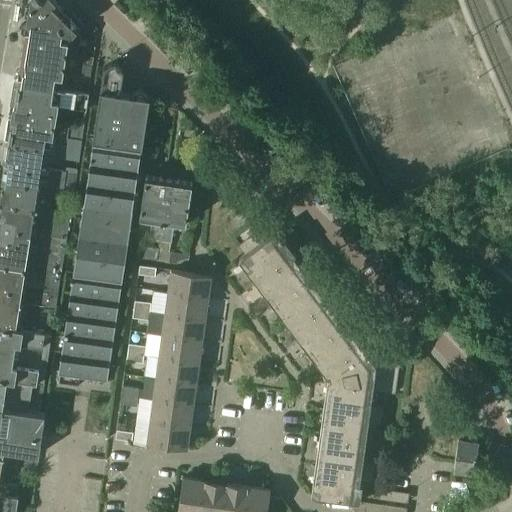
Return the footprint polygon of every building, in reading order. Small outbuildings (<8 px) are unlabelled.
[(29,16),(28,22),(62,28),(62,32),(72,33),(82,23),(65,6),(62,9),(53,0),(31,0),(30,6),(27,5),(26,16),(29,16)] [(26,36),(22,58),(43,61),(45,49),(66,52),(68,41),(70,42),(72,33),(62,32),(62,28),(28,22),(23,26),(22,31),(26,36)] [(15,77),(19,81),(18,82),(54,87),(65,88),(67,74),(63,74),(66,52),(45,49),(43,61),(22,58),(21,68),(17,70),(15,77)] [(78,64),(82,65),(92,66),(93,66),(94,56),(79,55),(78,64)] [(58,372),(107,380),(149,96),(137,85),(129,94),(120,93),(122,70),(114,62),(103,67),(64,331),(57,330),(54,350),(61,351),(58,372)] [(91,75),(92,66),(82,65),(81,73),(91,75)] [(15,104),(14,106),(36,109),(35,121),(38,122),(56,124),(58,111),(69,113),(70,106),(86,109),(89,92),(65,88),(54,87),(18,82),(18,83),(14,85),(13,93),(16,96),(15,104)] [(7,131),(6,137),(9,140),(9,141),(25,144),(27,129),(40,131),(40,126),(38,125),(38,122),(35,121),(36,109),(14,106),(11,127),(7,131)] [(85,117),(77,116),(75,127),(83,128),(85,117)] [(50,147),(80,152),(83,128),(75,127),(56,124),(38,122),(38,125),(40,126),(40,131),(27,129),(25,144),(50,147)] [(5,149),(3,161),(6,162),(5,166),(24,169),(22,182),(55,186),(74,189),(77,167),(66,166),(65,170),(47,167),(50,147),(25,144),(9,141),(7,150),(5,149)] [(5,166),(2,188),(0,189),(0,200),(0,201),(0,202),(52,211),(55,186),(22,182),(24,169),(5,166)] [(160,240),(169,178),(146,175),(140,216),(152,217),(149,238),(160,240)] [(170,252),(174,221),(186,223),(192,181),(169,178),(160,240),(157,261),(168,263),(170,252)] [(70,214),(52,211),(0,202),(0,243),(12,245),(14,231),(32,233),(67,238),(70,214)] [(271,234),(272,236),(277,232),(276,231),(286,224),(279,215),(239,246),(245,255),(271,234)] [(67,238),(32,233),(14,231),(12,245),(0,243),(0,265),(26,269),(61,275),(67,238)] [(355,500),(373,368),(272,236),(271,234),(245,255),(239,259),(274,306),(292,329),(309,352),(327,375),(331,374),(332,378),(329,379),(325,408),(321,436),(317,466),(313,495),(355,500)] [(188,265),(189,255),(170,252),(168,263),(188,265)] [(315,263),(310,267),(305,271),(311,278),(321,270),(315,263)] [(26,269),(0,265),(0,290),(5,291),(4,302),(21,304),(26,305),(55,309),(61,275),(26,269)] [(155,278),(157,268),(140,266),(139,275),(155,278)] [(172,270),(169,292),(209,298),(213,276),(172,270)] [(321,270),(311,278),(316,285),(326,277),(321,270)] [(5,291),(0,290),(0,325),(18,328),(52,333),(55,309),(26,305),(21,304),(4,302),(5,291)] [(169,292),(166,314),(206,320),(209,298),(169,292)] [(152,304),(135,301),(134,310),(151,312),(152,304)] [(448,307),(443,311),(450,318),(454,314),(460,308),(453,301),(448,307)] [(350,309),(345,312),(340,316),(345,323),(356,315),(350,309)] [(151,312),(134,310),(133,318),(150,321),(151,312)] [(150,321),(149,324),(164,326),(163,335),(203,341),(206,320),(166,314),(151,312),(150,321)] [(356,315),(345,323),(351,330),(361,322),(356,315)] [(0,325),(0,351),(18,354),(40,357),(48,359),(52,333),(18,328),(0,325)] [(146,347),(145,355),(147,355),(200,363),(203,341),(163,335),(148,333),(146,347)] [(146,347),(129,344),(128,353),(145,355),(146,347)] [(18,354),(0,351),(0,377),(44,384),(48,359),(40,357),(18,354)] [(145,355),(128,353),(127,361),(144,364),(145,355)] [(197,384),(200,363),(147,355),(144,375),(157,377),(157,379),(197,384)] [(401,356),(389,359),(376,363),(375,371),(398,375),(400,357),(401,357),(401,356)] [(398,375),(375,371),(374,380),(397,383),(398,375)] [(0,407),(40,413),(44,384),(0,377),(0,407)] [(157,379),(154,400),(194,406),(197,384),(157,379)] [(397,383),(374,380),(373,389),(396,393),(397,383)] [(140,390),(123,388),(122,396),(139,399),(140,390)] [(139,399),(122,396),(121,405),(137,407),(139,399)] [(154,400),(151,422),(191,427),(194,406),(154,400)] [(383,407),(371,405),(369,414),(382,416),(383,407)] [(0,407),(0,434),(36,440),(40,440),(44,414),(40,413),(0,407)] [(382,416),(369,414),(368,423),(381,424),(382,416)] [(191,427),(151,422),(148,443),(188,448),(191,427)] [(134,433),(117,431),(116,438),(133,441),(134,433)] [(36,465),(40,440),(36,440),(0,434),(0,458),(28,463),(36,465)] [(459,441),(456,464),(455,471),(474,473),(477,454),(479,443),(459,441)] [(477,454),(474,473),(482,474),(485,455),(477,454)] [(27,471),(28,463),(0,458),(0,482),(2,468),(27,471)] [(375,464),(363,463),(362,471),(374,473),(375,464)] [(374,473),(362,471),(361,480),(373,481),(374,473)] [(201,511),(206,480),(184,477),(178,511),(201,511)] [(223,511),(227,482),(206,479),(206,480),(201,511),(223,511)] [(244,511),(248,486),(249,485),(227,482),(223,511),(244,511)] [(17,487),(0,484),(0,507),(16,509),(18,496),(16,495),(17,487)] [(464,485),(452,485),(448,503),(465,496),(464,485)] [(267,511),(269,495),(270,489),(248,486),(244,511),(267,511)] [(378,498),(408,502),(409,493),(379,488),(378,498)] [(357,500),(356,511),(359,511),(406,511),(407,507),(370,502),(357,500)]
